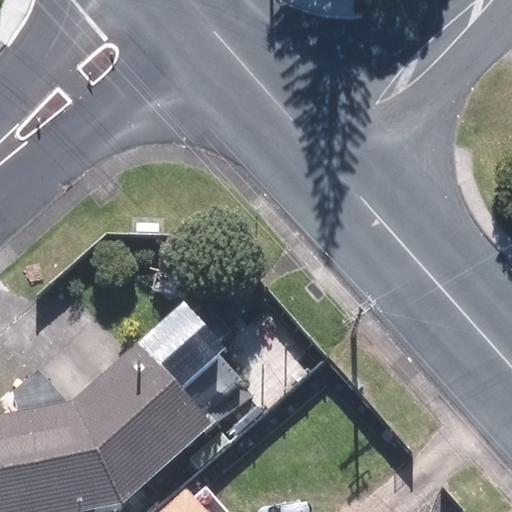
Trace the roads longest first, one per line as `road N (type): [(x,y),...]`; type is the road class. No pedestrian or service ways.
road 1 (tertiary): [(511,371),(321,157)]
road 2 (residential): [(0,153),(176,0)]
road 3 (residential): [(321,157),(484,0)]
road 4 (tertiary): [(321,157),(183,0)]
